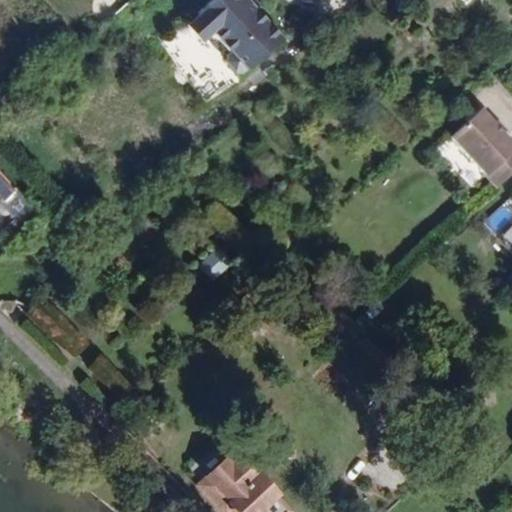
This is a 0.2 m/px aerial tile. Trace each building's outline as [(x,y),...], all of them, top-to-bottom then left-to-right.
[(204,0),(185,17),(200,35),(206,29),(224,49),(220,54),(218,60),(228,71),(237,73),(276,38),(244,0),(204,0)] [(209,67),(192,77),(205,100),(222,90),(209,67)] [(450,135),(496,186),(511,170),(511,144),(502,133),(493,123),(478,108),(450,135)] [(493,123),(502,133),(505,129),(496,120),(493,123)] [(28,209),(0,179),(0,206),(15,222),(28,209)] [(336,248),(333,252),(354,275),(358,272),(336,248)] [(207,281),(228,266),(216,250),(195,265),(207,281)] [(354,275),(333,252),(320,263),(342,287),(354,275)] [(256,511),(276,494),(244,460),(216,486),(222,493),(220,495),(235,511),(256,511)]
